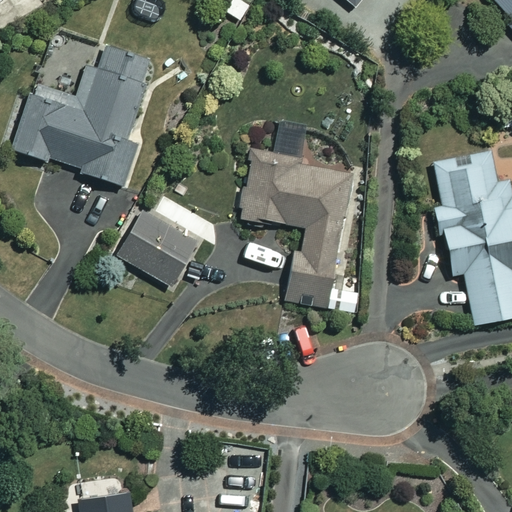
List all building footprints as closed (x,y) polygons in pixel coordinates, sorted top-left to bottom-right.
[(511,0),(491,0),(509,19),(505,23),(511,30),(511,0)] [(146,61),(102,47),(84,101),(29,83),(8,148),(121,184),(133,144),(121,140),(146,61)] [(293,161),(294,156),(249,148),(237,215),(303,227),(298,252),(290,250),(281,300),(350,312),(361,251),(334,246),(347,170),(293,161)] [(492,183),(486,151),(430,162),(439,205),(434,206),(448,275),(460,272),(470,323),(511,314),(511,206),(507,180),(492,183)] [(191,236),(137,208),(113,256),(167,283),(191,236)] [(128,511),(126,493),(76,499),(77,511),(128,511)]
